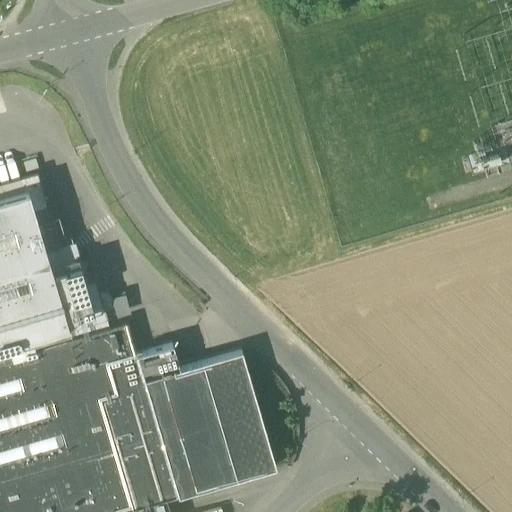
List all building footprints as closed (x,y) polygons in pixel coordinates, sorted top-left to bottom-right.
[(28,192),(46,254),(59,250),(59,248),(37,175),(22,180),(26,193),(28,192)] [(22,180),(0,186),(0,200),(26,193),(22,180)] [(0,359),(71,338),(66,322),(50,268),(46,254),(28,192),(26,193),(0,200),(0,359)] [(74,244),(59,248),(59,250),(46,254),(50,268),(77,260),(93,314),(66,322),(71,338),(108,327),(94,282),(85,284),(74,244)] [(77,260),(50,268),(66,322),(93,314),(77,260)] [(176,495),(134,354),(125,322),(108,327),(71,338),(0,359),(0,511),(118,511),(130,509),(166,498),(176,495)] [(172,343),(134,354),(176,495),(275,466),(241,349),(179,368),(172,343)] [(130,509),(131,511),(169,511),(166,498),(130,509)]
